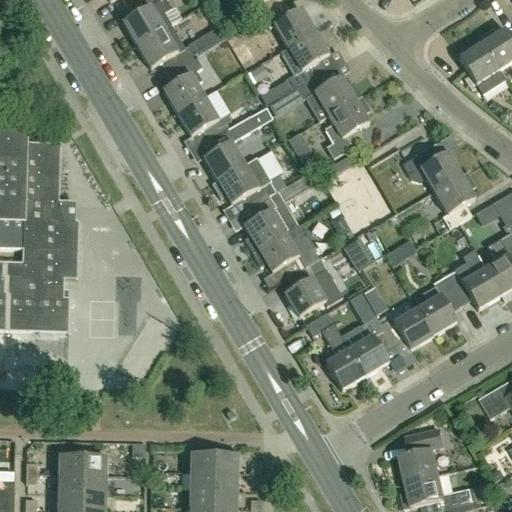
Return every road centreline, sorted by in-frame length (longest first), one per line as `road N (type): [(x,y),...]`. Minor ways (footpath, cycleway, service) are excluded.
road 1 (tertiary): [(319,459),(49,0)]
road 2 (residential): [(511,343),(319,459)]
road 3 (residential): [(511,148),(390,40)]
